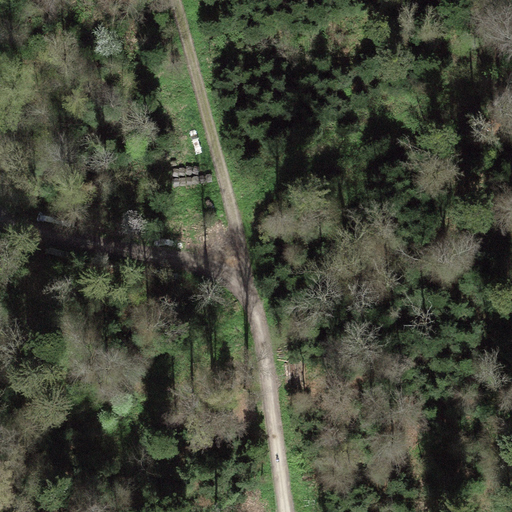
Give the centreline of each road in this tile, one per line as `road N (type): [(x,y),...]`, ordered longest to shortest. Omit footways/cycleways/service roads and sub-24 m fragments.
road 1 (track): [(285,511),(253,282),(180,0)]
road 2 (track): [(253,282),(0,221)]
